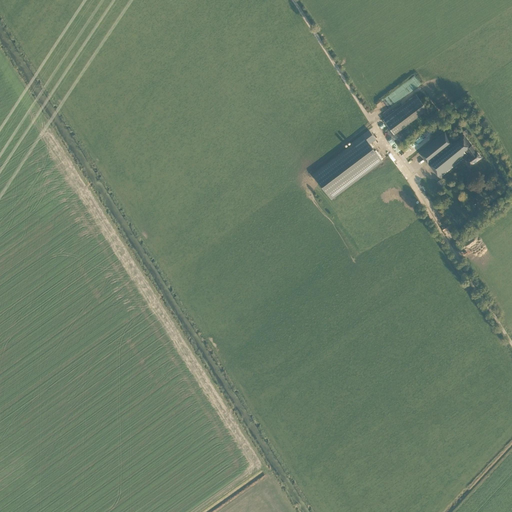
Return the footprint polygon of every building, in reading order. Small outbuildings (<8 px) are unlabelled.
[(383,119),(394,134),(427,109),(416,94),(383,119)] [(369,143),(371,141),(375,138),(369,130),(352,143),(353,144),(313,174),(332,198),(382,160),(369,143)] [(453,141),(445,131),(419,152),(440,178),(469,154),(471,156),(466,160),(470,166),(482,157),(478,151),(477,152),(472,145),(463,133),(453,141)] [(445,184),(441,179),(436,182),(440,188),(445,184)] [(449,225),(443,230),(449,240),(455,236),(453,233),(455,232),(452,227),(451,228),(449,225)]
